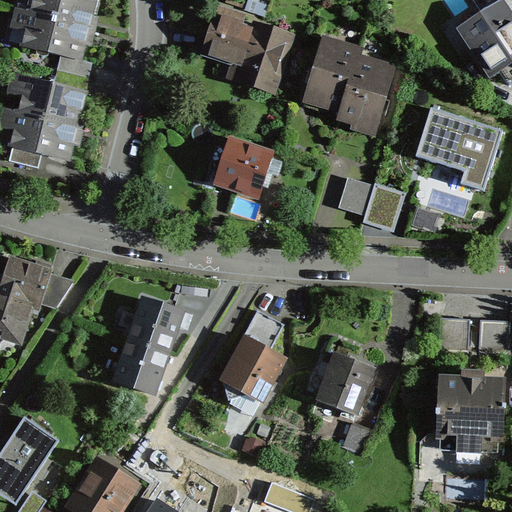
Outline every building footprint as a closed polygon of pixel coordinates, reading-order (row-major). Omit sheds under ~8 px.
[(34,0),(32,12),(89,26),(95,0),(34,0)] [(473,0),(483,14),(458,30),(491,78),(500,72),(510,85),(511,83),(511,15),(501,0),(473,0)] [(28,30),(24,46),(62,55),(81,60),(89,26),(32,12),(17,9),(13,26),(28,30)] [(216,15),(203,53),(221,59),(216,73),(250,85),(255,69),(246,66),(257,33),(241,27),(242,24),(216,15)] [(260,25),(257,33),(246,66),(255,69),(250,85),(268,91),(287,34),(260,25)] [(360,50),(325,39),(308,94),(325,99),(323,105),(343,111),(358,59),(360,50)] [(93,63),(81,60),(62,55),(58,70),(89,78),(93,63)] [(394,69),(358,59),(343,111),(340,119),(358,124),(360,118),(378,124),(394,69)] [(85,92),(89,78),(58,70),(54,85),(85,92)] [(20,112),(78,126),(85,92),(54,85),(28,78),(20,112)] [(435,132),(426,159),(465,172),(489,179),(504,132),(432,109),(425,129),(435,132)] [(20,112),(12,146),(14,147),(43,154),(69,160),(78,126),(20,112)] [(425,129),(417,156),(426,159),(435,132),(425,129)] [(216,147),(203,186),(214,190),(216,182),(259,197),(273,155),(229,140),(226,150),(216,147)] [(43,154),(14,147),(10,161),(39,169),(43,154)] [(485,191),(489,179),(465,172),(462,184),(485,191)] [(376,183),(363,222),(394,232),(407,193),(376,183)] [(0,332),(20,338),(30,305),(40,308),(41,303),(50,274),(51,272),(11,259),(5,277),(0,275),(0,332)] [(56,307),(74,282),(50,274),(41,303),(56,307)] [(131,339),(168,352),(182,312),(145,299),(131,339)] [(258,311),(244,337),(246,339),(270,351),(284,325),(258,311)] [(471,320),(441,319),(440,357),(470,358),(471,320)] [(511,321),(481,320),(479,350),(509,351),(511,321)] [(168,352),(131,339),(117,380),(154,393),(168,352)] [(229,400),(249,395),(262,402),(284,359),(270,351),(246,339),(223,381),(229,400)] [(376,369),(336,353),(317,401),(357,417),(376,369)] [(463,381),(440,380),(437,434),(458,435),(458,444),(481,445),(482,436),(503,437),(505,383),(482,382),(482,379),(463,378),(463,381)] [(60,441),(25,418),(0,454),(0,479),(23,495),(60,441)] [(374,431),(355,423),(346,447),(364,455),(374,431)] [(148,436),(134,457),(156,471),(170,450),(148,436)] [(118,511),(134,486),(98,464),(74,503),(87,511),(118,511)] [(40,511),(42,510),(43,508),(28,498),(18,511),(40,511)] [(292,511),(293,511),(255,498),(249,511),(292,511)] [(176,511),(159,500),(150,511),(176,511)]
